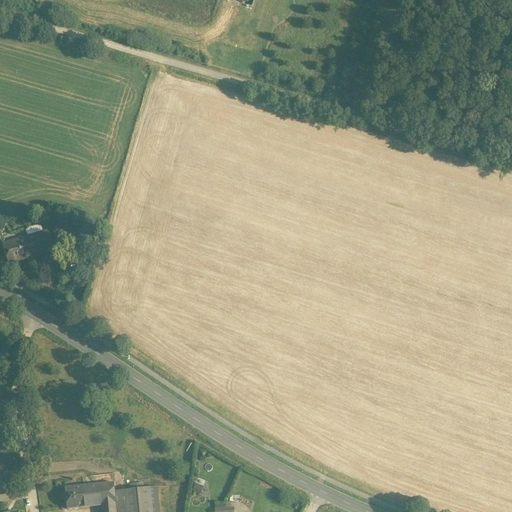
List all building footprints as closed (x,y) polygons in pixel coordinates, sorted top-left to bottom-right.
[(49,232),(5,245),(10,263),(54,251),(49,232)] [(115,492),(114,483),(65,488),(67,508),(68,509),(101,506),(116,504),(115,492)] [(196,483),(193,492),(202,495),(205,486),(196,483)] [(150,488),(125,491),(126,511),(158,511),(156,487),(150,488)] [(116,511),(126,511),(125,491),(115,492),(116,504),(116,511)] [(232,507),(221,507),(221,511),(241,511),(242,502),(232,501),(232,507)]
